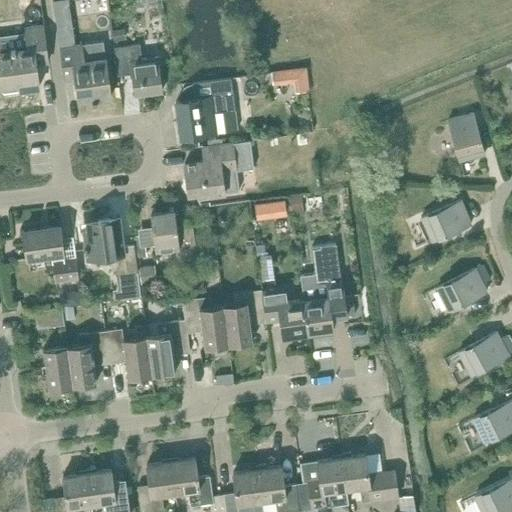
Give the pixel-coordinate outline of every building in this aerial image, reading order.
[(25,33),(0,36),(0,69),(2,88),(19,85),(19,91),(39,88),(36,64),(48,63),(43,27),(25,29),(25,33)] [(124,29),(113,31),(114,41),(126,39),(124,29)] [(81,45),(59,48),(64,81),(76,80),(79,103),(110,99),(105,59),(83,62),(81,45)] [(139,45),(114,49),(118,76),(132,74),(134,95),(162,92),(158,58),(141,60),(139,45)] [(305,69),(271,73),(273,84),(295,81),(296,92),(308,91),(305,69)] [(194,99),(175,102),(181,138),(216,133),(213,113),(236,110),(231,79),(192,84),(194,99)] [(474,112),(447,119),(459,163),(486,155),(474,112)] [(208,161),(183,165),(188,195),(198,193),(199,197),(224,193),(221,173),(235,171),(232,145),(206,149),(208,161)] [(461,199),(420,217),(431,243),(472,224),(461,199)] [(173,212),(149,215),(154,252),(178,249),(180,261),(196,259),(191,225),(175,227),(173,212)] [(99,230),(84,232),(87,259),(111,256),(114,276),(136,273),(132,245),(122,246),(118,220),(98,223),(99,230)] [(59,227),(23,232),(26,260),(50,256),(54,282),(77,279),(74,258),(63,260),(59,227)] [(315,274),(298,276),(301,300),(306,334),(332,331),(330,317),(344,315),(343,308),(340,281),(339,281),(334,244),(311,247),(315,274)] [(135,247),(136,258),(147,256),(145,246),(140,247),(135,247)] [(260,279),(261,289),(261,291),(275,289),(270,254),(258,256),(261,279),(260,279)] [(154,264),(138,267),(141,285),(157,282),(154,264)] [(476,269),(483,282),(490,279),(483,265),(476,269)] [(476,267),(435,287),(448,312),(488,292),(483,282),(476,269),(476,267)] [(286,288),(275,289),(261,291),(265,322),(279,321),(281,338),(306,334),(301,300),(288,302),(286,288)] [(265,322),(261,291),(261,289),(232,293),(233,303),(222,304),(227,345),(253,342),(250,324),(265,322)] [(79,291),(59,294),(61,306),(81,303),(79,291)] [(227,345),(222,304),(213,306),(211,295),(184,299),(187,320),(187,327),(202,325),(205,348),(227,345)] [(63,325),(61,314),(61,307),(59,307),(59,309),(34,312),(36,329),(63,325)] [(72,307),(62,308),(64,319),(74,318),(72,307)] [(190,353),(187,327),(186,320),(156,323),(158,334),(146,335),(151,375),(176,372),(173,355),(190,353)] [(151,375),(146,335),(124,338),(122,328),(104,331),(108,364),(125,361),(127,378),(151,375)] [(93,366),(108,364),(104,331),(78,334),(80,345),(66,347),(71,386),(96,383),(93,366)] [(496,332),(458,352),(471,375),(509,355),(508,354),(500,339),(496,332)] [(511,343),(507,335),(500,339),(508,354),(511,351),(511,343)] [(71,386),(66,347),(44,350),(49,389),(71,386)] [(511,399),(471,418),(483,444),(511,429),(511,399)] [(340,455),(341,458),(345,489),(358,488),(361,502),(396,497),(393,471),(367,474),(364,454),(350,457),(349,453),(340,455)] [(196,457),(169,461),(173,492),(189,490),(191,505),(210,502),(211,511),(219,511),(217,496),(213,496),(210,475),(198,476),(196,457)] [(300,484),(304,510),(347,504),(341,458),(317,461),(320,481),(300,484)] [(173,492),(169,461),(147,464),(150,483),(138,485),(141,511),(164,509),(162,494),(173,492)] [(256,467),(256,470),(262,511),(263,511),(262,501),(274,499),(275,511),(291,511),(304,510),(300,484),(283,486),(281,466),(266,468),(265,465),(256,467)] [(95,468),(85,469),(85,473),(90,505),(105,503),(106,511),(129,511),(124,477),(112,479),(111,469),(96,471),(95,468)] [(219,511),(262,511),(256,470),(233,473),(236,493),(217,496),(219,511)] [(90,505),(85,473),(63,476),(66,496),(54,497),(55,511),(78,511),(78,506),(90,505)] [(511,478),(474,497),(481,511),(501,511),(511,507),(511,478)]
